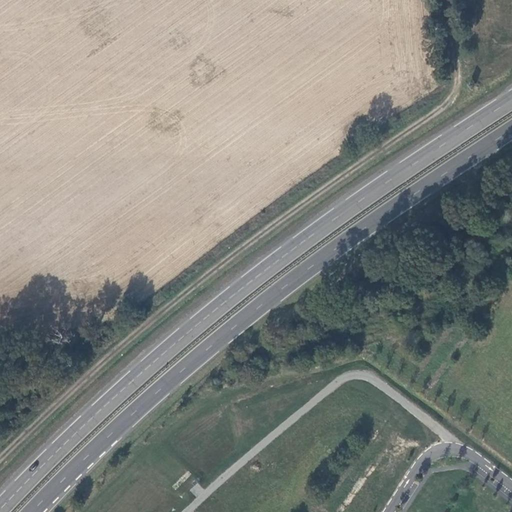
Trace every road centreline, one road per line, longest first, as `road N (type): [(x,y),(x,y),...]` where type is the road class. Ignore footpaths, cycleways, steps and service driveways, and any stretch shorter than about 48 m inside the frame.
road 1 (track): [(0,463),(110,355),(455,96),(451,0)]
road 2 (trunk): [(511,100),(212,314),(1,511)]
road 3 (trunk): [(35,511),(227,334),(322,258),(511,130)]
road 4 (residential): [(391,511),(425,460),(442,452),(466,456),(511,491)]
